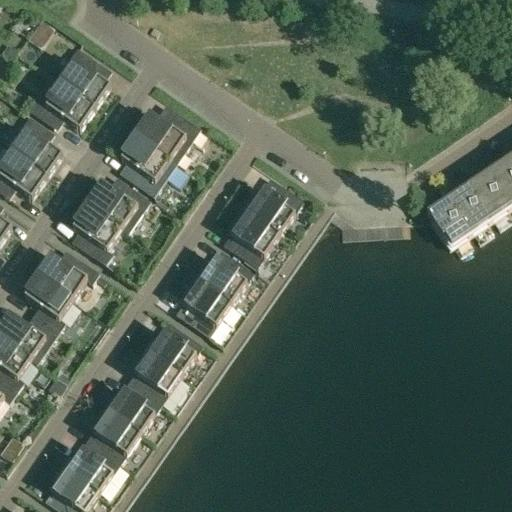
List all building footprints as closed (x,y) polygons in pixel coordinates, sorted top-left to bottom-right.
[(42,25),(29,45),(41,54),(56,34),(42,25)] [(2,58),(12,64),(18,55),(8,48),(2,58)] [(76,69),(61,91),(95,114),(111,92),(92,78),(99,69),(78,54),(70,65),(76,69)] [(80,137),(95,114),(61,91),(52,104),(42,97),(29,116),(54,133),(60,123),(80,137)] [(141,128),(133,141),(177,171),(201,136),(180,122),(172,134),(152,120),(145,131),(141,128)] [(28,138),(13,160),(47,183),(63,161),(44,147),(50,137),(30,123),(22,134),(28,138)] [(128,155),(121,165),(140,179),(134,189),(154,203),(177,171),(133,141),(125,152),(128,155)] [(32,206),(47,183),(13,160),(4,173),(0,170),(0,197),(6,202),(12,192),(32,206)] [(511,172),(510,169),(490,182),(510,212),(511,210),(511,172)] [(490,182),(470,196),(490,226),(510,212),(490,182)] [(93,197),(85,209),(128,240),(151,208),(130,193),(124,203),(104,189),(97,200),(93,197)] [(251,204),(242,216),(280,243),(304,208),(284,194),(275,206),(261,197),(254,207),(251,204)] [(470,196),(450,209),(470,239),(490,226),(470,196)] [(80,224),(73,234),(92,248),(86,258),(106,272),(114,261),(108,257),(122,236),(128,240),(85,209),(77,221),(80,224)] [(429,223),(431,225),(449,253),(470,239),(450,209),(429,223)] [(242,216),(234,229),(237,231),(230,241),(240,248),(233,258),(257,275),(280,243),(242,216)] [(0,251),(12,233),(0,224),(0,251)] [(203,273),(194,285),(232,312),(254,279),(226,260),(219,269),(213,265),(206,276),(203,273)] [(44,267),(36,280),(73,307),(87,287),(93,291),(100,281),(80,266),(73,276),(54,262),(48,270),(44,267)] [(44,317),(38,326),(59,340),(66,330),(60,326),(73,307),(36,280),(27,293),(30,295),(25,303),(44,317)] [(99,282),(97,286),(105,291),(108,287),(99,282)] [(210,344),(232,312),(194,285),(186,298),(189,300),(182,310),(188,314),(181,324),(210,344)] [(3,327),(0,331),(0,343),(38,370),(59,340),(38,326),(32,335),(12,321),(7,329),(3,327)] [(153,344),(145,356),(182,383),(203,353),(175,333),(168,342),(163,338),(157,346),(153,344)] [(0,374),(3,376),(0,380),(0,387),(17,400),(24,389),(19,385),(32,366),(38,370),(0,343),(0,374)] [(133,393),(141,399),(161,413),(182,383),(145,356),(136,369),(139,371),(134,379),(139,383),(133,393)] [(61,376),(56,382),(68,391),(73,384),(61,376)] [(0,411),(4,406),(10,410),(17,400),(0,387),(0,411)] [(112,403),(103,415),(141,442),(161,413),(141,399),(135,407),(121,397),(116,405),(112,403)] [(106,448),(100,457),(121,471),(141,442),(103,415),(94,428),(98,431),(93,439),(106,448)] [(13,442),(1,460),(12,468),(24,451),(13,442)] [(71,462),(62,475),(100,501),(121,471),(100,457),(92,451),(85,461),(80,457),(74,465),(71,462)] [(62,475),(53,487),(57,490),(51,498),(57,502),(50,511),(51,511),(92,511),(100,501),(62,475)]
